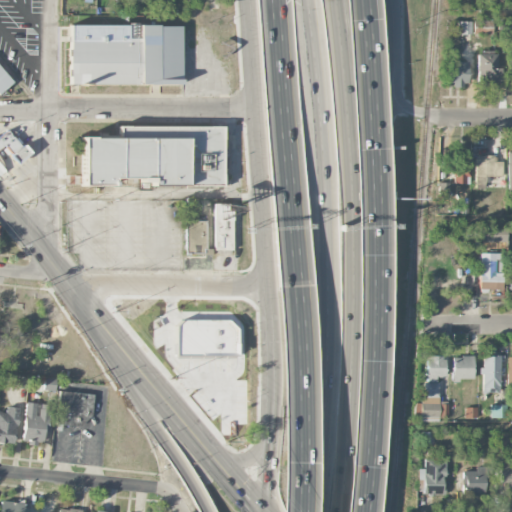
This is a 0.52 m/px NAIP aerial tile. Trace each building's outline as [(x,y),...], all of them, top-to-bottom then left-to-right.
[(492,21),(473,20),(473,32),(492,32),(492,21)] [(458,35),(471,34),(471,22),(458,22),(458,35)] [(181,26),(68,25),(68,84),(181,85),(181,26)] [(501,83),(500,68),(497,68),(496,53),(477,54),(477,83),(501,83)] [(467,86),(468,63),(450,62),(449,86),(467,86)] [(0,90),(11,81),(0,68),(0,90)] [(222,127),(119,127),(119,139),(81,139),(81,186),(111,186),(111,178),(139,178),(139,183),(150,183),(150,186),(222,186),(222,127)] [(7,130),(0,136),(0,154),(5,150),(17,164),(28,154),(7,130)] [(453,184),(470,184),(469,150),(452,151),(453,184)] [(474,156),(475,189),(486,189),(486,178),(502,177),(502,162),(494,162),(494,155),(474,156)] [(438,197),(448,197),(449,183),(438,183),(438,197)] [(233,215),(221,215),(221,207),(213,207),(213,250),(215,250),(215,254),(233,254),(233,215)] [(206,221),(185,221),(185,252),(202,253),(202,249),(205,249),(206,221)] [(482,242),(506,242),(506,232),(482,232),(482,242)] [(479,256),(478,289),(500,290),(501,274),(494,274),(495,257),(479,256)] [(173,355),(235,355),(234,328),(227,320),(180,320),(173,328),(173,355)] [(414,421),(439,422),(439,419),(447,419),(447,404),(437,404),(437,377),(443,377),(444,356),(425,356),(424,403),(414,403),(414,421)] [(481,393),(499,393),(499,356),(481,357),(481,393)] [(473,357),(452,357),(451,380),(472,380),(473,357)] [(24,376),(8,375),(7,387),(23,388),(24,376)] [(44,378),(43,390),(55,391),(56,379),(44,378)] [(59,390),(55,424),(79,427),(91,415),(93,394),(59,390)] [(26,401),(22,441),(27,441),(27,445),(36,445),(36,441),(43,442),(44,431),(48,432),(50,404),(26,401)] [(505,405),(490,405),(490,418),(505,418),(505,405)] [(19,408),(7,407),(6,413),(0,412),(0,442),(13,443),(15,424),(18,424),(19,408)] [(464,418),(476,418),(476,408),(464,408),(464,418)] [(444,495),(445,459),(424,458),(423,469),(419,469),(419,495),(444,495)] [(499,496),(511,496),(511,462),(500,462),(499,496)] [(463,471),(463,495),(487,495),(487,467),(474,467),(474,471),(463,471)] [(22,511),(23,503),(1,501),(0,511),(22,511)]
